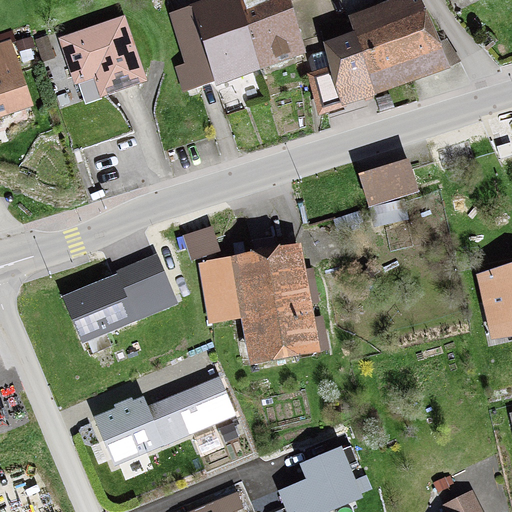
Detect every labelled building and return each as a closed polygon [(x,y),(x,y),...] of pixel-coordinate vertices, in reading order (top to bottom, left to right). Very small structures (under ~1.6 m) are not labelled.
[(258,68),(258,67),(238,0),(216,0),(174,15),(197,88),(258,68)] [(238,0),(258,67),(258,68),(303,51),(286,0),(238,0)] [(404,0),(351,20),(357,39),(375,88),(444,64),(446,68),(459,61),(446,40),(438,44),(418,0),(404,0)] [(64,41),(83,99),(142,80),(122,21),(64,41)] [(322,109),(376,92),(375,88),(357,39),(330,49),(330,51),(312,56),(309,60),(322,109)] [(9,42),(0,45),(0,115),(30,105),(9,42)] [(501,158),(511,156),(508,147),(498,150),(501,158)] [(369,206),(417,192),(408,163),(360,177),(369,206)] [(376,225),(405,217),(401,202),(372,210),(376,225)] [(312,334),(296,247),(201,264),(213,323),(246,316),(249,335),(237,337),(241,360),(313,348),(314,354),(328,350),(324,331),(312,334)] [(500,328),(511,325),(511,269),(488,275),(500,328)] [(146,411),(142,401),(97,420),(115,463),(233,413),(219,380),(146,411)] [(338,451),(304,466),(310,481),(283,492),(290,511),(322,511),(358,497),(338,451)] [(189,511),(232,511),(242,508),(236,493),(189,511)] [(480,511),(470,493),(444,506),(447,511),(480,511)]
